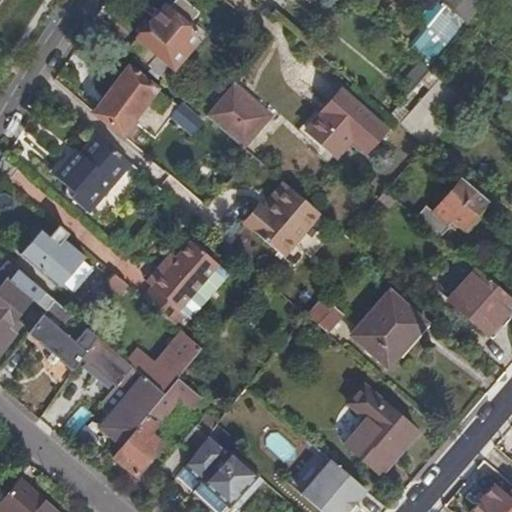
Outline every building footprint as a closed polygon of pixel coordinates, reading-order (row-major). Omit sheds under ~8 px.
[(152,19),(129,48),(156,72),(165,61),(173,69),(203,37),(189,25),(199,12),(184,0),(177,0),(169,9),(166,6),(153,20),(152,19)] [(445,0),(443,2),(449,7),(455,13),(465,0),(445,0)] [(465,0),(455,13),(468,24),(486,0),(465,0)] [(449,7),(411,54),(420,62),(430,70),(468,24),(455,13),(449,7)] [(403,81),(414,90),(420,82),(430,70),(420,62),(403,81)] [(130,68),(106,100),(96,114),(122,133),(131,121),(154,137),(170,116),(192,135),(203,122),(181,103),(179,105),(130,68)] [(430,70),(420,82),(430,91),(440,79),(430,70)] [(430,91),(412,113),(402,124),(426,145),(430,149),(446,130),(438,122),(459,96),(440,79),(430,91)] [(222,128),(245,148),(272,116),(234,84),(207,115),(208,116),(222,128)] [(338,157),(349,144),(353,139),(365,150),(367,151),(386,130),(343,90),(308,129),(335,155),(338,157)] [(103,97),(93,111),(96,114),(106,100),(103,97)] [(402,104),(392,116),(402,124),(412,113),(402,104)] [(203,122),(192,135),(206,147),(222,128),(208,116),(203,122)] [(72,162),(68,159),(53,175),(74,193),(70,198),(88,213),(130,163),(96,134),(80,153),(72,162)] [(361,154),(365,150),(353,139),(349,144),(361,154)] [(72,162),(80,153),(75,150),(68,159),(72,162)] [(53,175),(68,159),(64,155),(49,172),(53,175)] [(426,205),(416,217),(441,238),(450,225),(447,223),(453,218),(469,231),(493,204),(463,178),(434,211),(426,205)] [(264,208),(248,227),(284,258),(321,213),(316,209),(297,192),(286,183),(271,200),(275,204),(269,212),(264,208)] [(354,189),(341,204),(358,218),(371,203),(354,189)] [(264,208),(271,200),(265,195),(242,222),(248,227),(264,208)] [(271,200),(264,208),(269,212),(275,204),(271,200)] [(70,235),(60,226),(50,239),(42,231),(22,255),(61,287),(86,257),(65,240),(70,235)] [(191,242),(177,258),(164,273),(159,268),(146,281),(151,286),(142,297),(174,324),(184,313),(179,309),(218,263),(191,242)] [(164,273),(177,258),(172,253),(159,268),(164,273)] [(10,262),(0,275),(0,292),(9,280),(5,276),(13,266),(10,262)] [(443,297),(449,302),(474,273),(461,262),(448,277),(455,283),(443,297)] [(0,352),(14,334),(8,329),(24,308),(40,321),(56,302),(13,266),(5,276),(9,280),(0,292),(0,352)] [(511,308),(511,299),(477,269),(474,273),(449,302),(488,335),(511,308)] [(130,287),(114,273),(107,282),(123,296),(130,287)] [(388,291),(351,335),(388,366),(426,323),(388,291)] [(307,315),(328,333),(342,314),(322,296),(307,315)] [(30,334),(54,354),(60,360),(74,371),(81,362),(98,337),(87,328),(77,338),(74,342),(70,338),(74,334),(65,328),(75,317),(56,302),(40,321),(30,334)] [(202,349),(183,333),(158,364),(140,350),(129,364),(165,395),(202,349)] [(100,430),(121,449),(165,395),(129,364),(98,337),(81,362),(83,364),(82,366),(94,376),(96,374),(126,398),(100,430)] [(56,364),(60,360),(54,354),(50,359),(56,364)] [(121,449),(113,458),(136,477),(163,443),(151,434),(179,399),(192,410),(202,397),(178,378),(165,395),(121,449)] [(345,444),(372,468),(389,447),(386,445),(392,437),(403,447),(418,430),(364,384),(348,403),(366,418),(345,444)] [(126,398),(116,390),(103,406),(113,413),(126,398)] [(203,416),(196,426),(208,436),(209,435),(216,426),(203,416)] [(163,465),(176,476),(208,436),(196,426),(182,442),(183,442),(181,445),(181,444),(163,465)] [(232,511),(262,480),(209,435),(208,436),(176,476),(174,478),(173,480),(212,511),(232,511)] [(290,484),(301,494),(331,459),(320,450),(290,484)] [(366,490),(331,459),(301,494),(322,511),(346,511),(348,511),(346,508),(352,501),(354,503),(366,490)] [(174,478),(176,476),(163,465),(161,468),(174,478)] [(0,479),(0,485),(12,472),(9,470),(0,479)] [(56,511),(12,472),(0,485),(0,510),(2,511),(56,511)] [(511,511),(511,486),(507,492),(494,481),(470,510),(471,511),(511,511)] [(346,508),(348,511),(354,503),(352,501),(346,508)]
